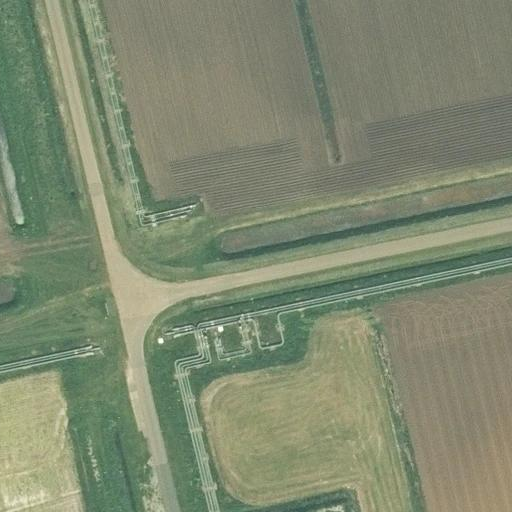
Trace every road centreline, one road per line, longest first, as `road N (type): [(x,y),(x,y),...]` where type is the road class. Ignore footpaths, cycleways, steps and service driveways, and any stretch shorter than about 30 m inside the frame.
road 1 (unclassified): [(51,0),(123,302),(511,223)]
road 2 (track): [(0,330),(123,302)]
